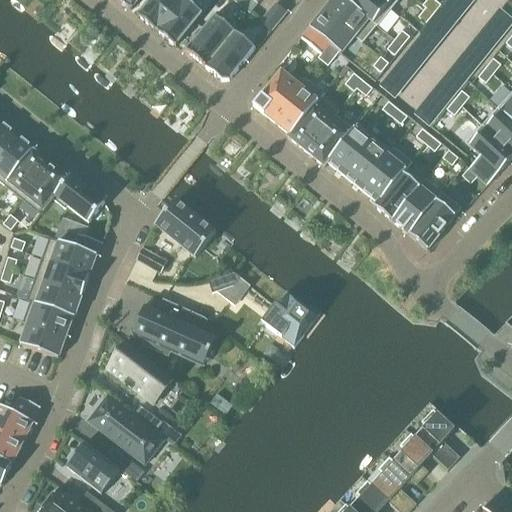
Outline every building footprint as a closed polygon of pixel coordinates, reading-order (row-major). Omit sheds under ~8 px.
[(115,0),(131,12),(140,0),(115,0)] [(150,0),(137,17),(156,33),(182,0),(150,0)] [(190,0),(182,0),(156,33),(176,49),(205,12),(190,0)] [(333,0),(323,13),(355,38),(354,39),(362,45),(376,28),(376,27),(342,0),(333,0)] [(342,0),(376,27),(376,28),(377,29),(391,11),(376,0),(342,0)] [(376,0),(391,11),(399,0),(376,0)] [(431,0),(428,0),(422,8),(425,10),(433,16),(441,7),(431,0)] [(275,5),(260,24),(271,33),(286,14),(275,5)] [(425,10),(418,19),(425,26),(433,16),(425,10)] [(217,13),(185,53),(205,70),(234,34),(235,34),(238,31),(236,29),(217,13)] [(323,13),(309,30),(329,46),(339,54),(341,56),(354,39),(355,38),(323,13)] [(402,33),(394,42),(402,48),(409,39),(402,33)] [(234,34),(205,70),(222,83),(229,83),(255,50),(235,34),(234,34)] [(394,42),(386,51),(394,58),(402,48),(394,42)] [(329,46),(323,53),(333,61),(339,54),(329,46)] [(323,53),(318,60),(328,68),(333,61),(323,53)] [(380,59),(373,68),(381,75),(388,65),(380,59)] [(493,61),(485,70),(493,76),(501,67),(493,61)] [(485,70),(478,79),(485,86),(493,76),(485,70)] [(281,73),(253,108),(271,123),(299,88),(281,73)] [(353,75),(345,86),(354,94),(356,91),(363,83),(353,75)] [(299,88),(271,123),(289,137),(320,99),(321,99),(324,96),(305,80),(299,88)] [(363,83),(356,91),(366,98),(372,91),(363,83)] [(461,93),(454,102),(462,109),(469,99),(461,93)] [(511,94),(497,110),(511,123),(511,94)] [(289,137),(287,139),(306,154),(335,117),(336,118),(339,114),(321,99),(320,99),(289,137)] [(454,102),(446,112),(454,118),(462,109),(454,102)] [(388,104),(382,111),(391,119),(398,111),(388,104)] [(511,123),(497,110),(482,127),(511,154),(511,123)] [(398,111),(391,119),(401,127),(407,119),(398,111)] [(335,117),(306,154),(324,169),(327,165),(326,164),(353,132),(353,131),(336,118),(335,117)] [(0,155),(17,135),(0,121),(0,155)] [(353,132),(326,164),(327,165),(343,178),(374,140),(357,126),(353,131),(353,132)] [(511,154),(482,127),(465,145),(480,159),(474,164),(469,171),(487,188),(511,160),(511,154)] [(422,131),(416,139),(425,146),(431,139),(422,131)] [(32,152),(33,152),(35,149),(17,135),(0,155),(0,184),(4,188),(32,152)] [(431,139),(425,146),(434,154),(441,146),(431,139)] [(374,140),(343,178),(360,192),(391,154),(390,153),(374,140)] [(391,154),(360,192),(377,205),(377,206),(405,171),(406,172),(412,164),(393,149),(390,153),(391,154)] [(22,202),(50,166),(33,152),(32,152),(4,188),(22,202)] [(448,152),(442,160),(451,168),(458,160),(448,152)] [(67,180),(50,166),(22,202),(41,217),(53,201),(52,201),(68,180),(67,180)] [(377,205),(374,209),(391,223),(422,185),(422,184),(406,172),(405,171),(377,206),(377,205)] [(468,171),(462,178),(470,186),(477,179),(468,171)] [(70,177),(67,180),(68,180),(52,201),(53,201),(65,211),(67,208),(88,225),(105,205),(70,177)] [(422,185),(391,223),(408,237),(442,195),(425,181),(422,184),(422,185)] [(442,195),(408,237),(427,252),(461,210),(442,195)] [(215,235),(175,202),(155,227),(195,260),(215,235)] [(10,217),(3,226),(11,233),(18,223),(10,217)] [(68,234),(64,245),(73,248),(77,237),(68,234)] [(25,245),(14,240),(10,250),(22,254),(25,245)] [(73,248),(64,245),(49,240),(42,261),(89,278),(97,257),(73,248)] [(142,251),(136,261),(150,269),(156,258),(142,251)] [(7,259),(4,271),(14,274),(17,262),(7,259)] [(82,299),(89,278),(42,261),(34,282),(82,299)] [(10,285),(14,274),(4,271),(0,282),(10,285)] [(233,275),(205,284),(209,296),(233,288),(239,280),(233,275)] [(82,299),(34,282),(27,303),(30,304),(30,303),(73,319),(74,320),(82,299)] [(286,293),(263,322),(296,347),(318,318),(286,293)] [(30,303),(30,304),(23,325),(27,326),(27,325),(66,339),(73,319),(30,303)] [(203,319),(170,304),(164,317),(146,309),(133,336),(145,341),(143,347),(168,358),(170,353),(190,361),(202,334),(198,332),(203,319)] [(27,326),(20,347),(58,360),(66,339),(27,325),(27,326)] [(172,381),(128,347),(108,372),(153,406),(172,381)] [(0,434),(22,446),(41,410),(19,399),(12,414),(0,407),(0,434)] [(164,443),(107,399),(87,424),(144,468),(164,443)] [(140,408),(133,417),(156,434),(163,425),(140,408)] [(448,473),(460,460),(443,445),(455,433),(433,412),(421,425),(426,429),(415,440),(415,441),(432,457),(432,458),(448,473)] [(22,446),(0,434),(0,460),(12,466),(22,446)] [(404,452),(393,463),(393,464),(410,480),(410,481),(416,487),(428,474),(422,468),(432,458),(432,457),(415,441),(415,440),(411,436),(399,448),(404,452)] [(101,497),(120,472),(119,472),(85,446),(85,445),(84,445),(65,469),(66,470),(67,470),(101,496),(100,496),(101,497)] [(111,464),(130,479),(138,469),(119,454),(111,464)] [(388,504),(396,511),(411,511),(416,507),(400,492),(410,481),(410,480),(393,464),(393,463),(389,459),(378,471),(382,476),(372,487),(371,487),(389,504),(388,504)] [(0,487),(1,488),(12,466),(0,460),(0,487)] [(371,487),(372,487),(367,483),(356,495),(360,499),(350,510),(349,511),(350,511),(380,511),(388,504),(389,504),(371,487)] [(53,497),(41,511),(86,511),(60,491),(54,499),(53,497)] [(87,495),(78,506),(86,511),(104,511),(107,510),(87,495)]
